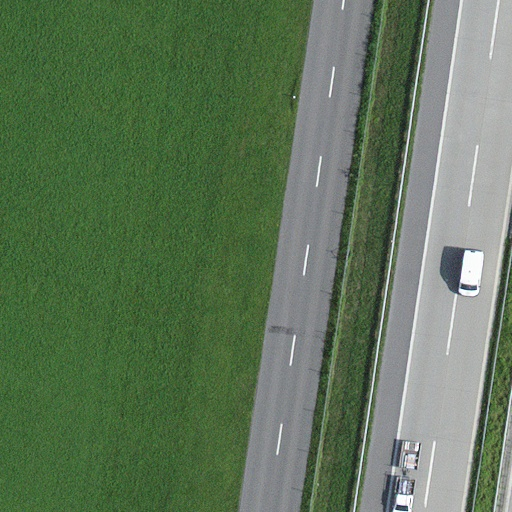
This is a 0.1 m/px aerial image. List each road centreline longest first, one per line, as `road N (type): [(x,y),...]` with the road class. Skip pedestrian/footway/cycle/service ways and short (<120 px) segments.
road 1 (unclassified): [(361,0),(286,511)]
road 2 (motorway): [(497,0),(423,511)]
